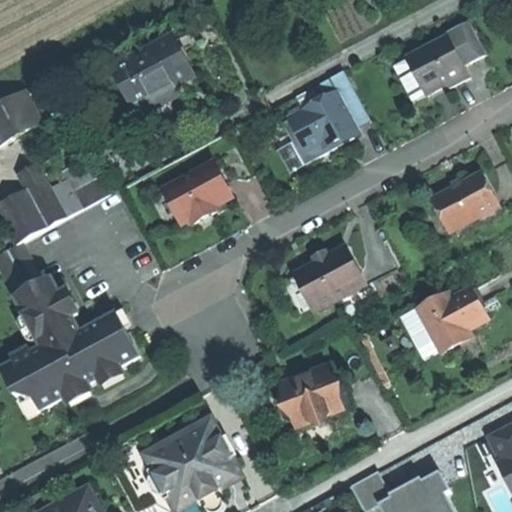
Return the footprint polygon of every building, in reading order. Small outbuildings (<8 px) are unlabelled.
[(454,34),(468,63),(490,52),(473,20),(451,32),(453,35),(454,34)] [(176,34),(116,66),(140,111),(159,102),(163,108),(185,97),(176,81),(196,71),(187,55),(176,34)] [(419,71),(430,92),(452,80),(472,70),(468,63),(454,34),(453,35),(411,57),(419,71)] [(419,71),(405,78),(416,99),(430,92),(419,71)] [(316,89),(324,103),(343,92),(362,127),(372,122),(345,73),(316,89)] [(28,89),(0,104),(0,143),(1,146),(46,121),(28,89)] [(285,124),(301,152),(309,148),(315,159),(340,145),(365,132),(362,127),(343,92),(324,103),(285,124)] [(309,148),(301,152),(307,163),(315,159),(309,148)] [(219,159),(174,183),(193,218),(197,216),(200,221),(212,214),(223,208),(220,202),(237,193),(219,159)] [(26,242),(85,211),(70,182),(54,190),(40,166),(17,178),(26,195),(0,208),(0,218),(16,248),(26,242)] [(488,173),(469,183),(460,188),(442,198),(460,232),(506,207),(488,173)] [(460,188),(469,183),(467,180),(462,182),(458,184),(460,188)] [(16,248),(0,256),(0,271),(14,299),(40,348),(32,352),(30,348),(12,358),(15,363),(3,369),(18,399),(34,402),(40,414),(144,359),(129,331),(134,328),(125,312),(120,315),(119,313),(83,332),(80,325),(74,314),(81,310),(70,289),(61,293),(54,279),(48,283),(26,242),(16,248)] [(358,254),(337,265),(323,272),(307,280),(325,315),(376,289),(358,254)] [(323,272),(337,265),(334,259),(326,263),(320,266),(323,272)] [(454,294),(423,310),(446,352),(477,336),(473,329),(494,318),(486,302),(478,287),(456,299),(454,294)] [(339,364),(289,380),(292,389),(285,399),(298,404),(292,418),(307,425),(330,417),(354,409),(339,364)] [(172,493),(179,506),(201,494),(205,500),(208,509),(211,508),(215,511),(217,511),(222,511),(228,510),(231,504),(231,497),(227,488),(248,476),(217,416),(151,453),(160,469),(157,476),(157,483),(159,489),(165,493),(172,493)] [(511,425),(490,437),(503,464),(499,466),(511,490),(511,425)] [(369,511),(381,506),(394,499),(380,473),(352,487),(365,511),(369,511)] [(394,499),(381,506),(383,511),(456,511),(448,496),(453,493),(442,473),(394,499)] [(43,511),(97,511),(105,507),(94,486),(43,511)] [(201,494),(179,506),(181,511),(194,506),(205,500),(201,494)]
